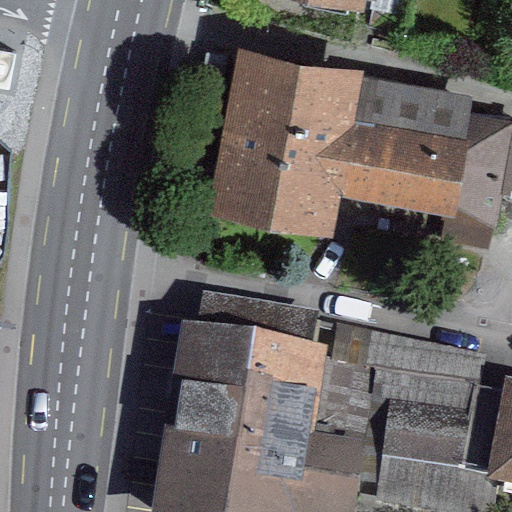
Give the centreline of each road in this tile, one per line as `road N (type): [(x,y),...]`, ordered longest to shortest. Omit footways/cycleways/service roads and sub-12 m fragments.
road 1 (residential): [(79,273),(511,349)]
road 2 (secondary): [(79,273),(128,0)]
road 3 (secondary): [(56,511),(79,273)]
